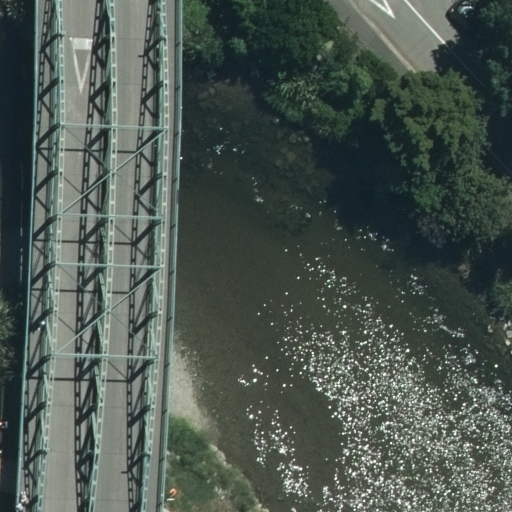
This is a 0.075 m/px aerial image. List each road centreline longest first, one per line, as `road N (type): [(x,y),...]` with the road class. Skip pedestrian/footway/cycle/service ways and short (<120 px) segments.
road 1 (tertiary): [(99,0),(82,511)]
road 2 (residential): [(396,0),(511,122)]
